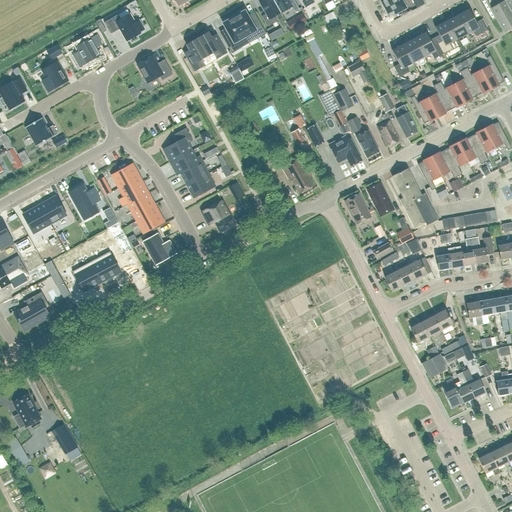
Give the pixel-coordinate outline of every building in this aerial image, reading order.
[(227,0),(226,2),(233,10),(237,6),(230,0),(227,0)] [(281,13),(272,0),(263,0),(259,3),(266,14),(261,17),(267,28),(276,22),(273,18),(281,13)] [(287,0),(272,0),(281,13),(291,7),(294,12),(299,9),(293,0),(290,0),(289,1),(287,0)] [(299,0),(305,9),(315,3),(313,0),(299,0)] [(380,0),(381,0),(383,3),(382,5),(385,10),(387,10),(387,12),(388,13),(389,12),(393,10),(394,14),(406,8),(401,0),(380,0)] [(511,0),(485,0),(503,31),(511,26),(511,0)] [(326,12),(331,22),(340,18),(335,8),(326,12)] [(469,8),(457,15),(467,33),(474,30),(477,35),(487,30),(481,19),(476,22),(469,8)] [(245,11),(234,17),(245,37),(252,33),(255,40),(265,34),(257,20),(252,23),(245,11)] [(135,23),(130,14),(120,19),(118,15),(104,22),(110,34),(119,29),(126,41),(140,33),(140,31),(144,29),(139,20),(135,23)] [(306,22),(302,14),(286,23),(290,31),(306,22)] [(457,15),(446,21),(456,39),(467,33),(457,15)] [(245,37),(234,17),(222,24),(230,36),(224,39),(232,53),(242,47),(238,41),(245,37)] [(105,31),(99,20),(95,22),(102,33),(105,31)] [(442,40),(437,43),(443,53),(452,48),(449,43),(456,39),(446,21),(435,27),(442,40)] [(276,36),(287,31),(284,24),(273,29),(276,36)] [(426,31),(414,38),(424,57),(431,53),(434,58),(443,53),(437,43),(433,45),(426,31)] [(93,33),(67,46),(77,67),(96,57),(91,47),(98,43),(93,33)] [(208,33),(197,39),(207,57),(212,54),(216,59),(226,53),(219,40),(214,43),(208,33)] [(414,38),(403,44),(413,62),(424,57),(414,38)] [(207,57),(197,39),(186,45),(192,55),(187,58),(194,72),(205,66),(202,60),(207,57)] [(314,39),(306,43),(309,50),(326,82),(331,79),(319,57),(323,55),(314,39)] [(413,62),(403,44),(392,50),(399,63),(394,66),(399,77),(409,71),(406,66),(413,62)] [(366,58),(362,51),(357,54),(361,60),(366,58)] [(156,64),(151,55),(137,64),(147,83),(159,76),(161,81),(172,75),(164,60),(156,64)] [(490,65),(480,70),(491,89),(498,85),(498,84),(504,81),(490,55),(486,57),(490,65)] [(249,57),(236,64),(240,72),(254,65),(249,57)] [(336,63),(338,68),(346,64),(343,59),(336,63)] [(67,81),(56,62),(42,70),(46,78),(41,81),(47,92),(67,81)] [(363,84),(368,81),(359,63),(348,69),(353,78),(358,75),(363,84)] [(455,66),(458,72),(459,71),(463,69),(459,63),(455,66)] [(467,67),(463,69),(477,95),(483,92),(484,93),(491,89),(480,70),(471,74),(467,67)] [(463,79),(454,84),(464,103),(472,99),(471,98),(477,95),(463,69),(459,71),(463,79)] [(240,72),(232,77),(235,83),(244,79),(240,72)] [(18,77),(0,86),(0,93),(8,108),(23,99),(19,93),(25,90),(18,77)] [(441,81),(437,83),(451,109),(456,106),(457,107),(464,103),(454,84),(444,88),(441,81)] [(403,82),(397,85),(400,91),(406,88),(403,82)] [(437,92),(427,97),(438,117),(445,113),(445,112),(451,109),(437,83),(433,85),(437,92)] [(407,98),(414,95),(411,89),(404,92),(407,98)] [(330,90),(322,94),(333,114),(340,110),(330,90)] [(344,90),(333,95),(341,111),(352,106),(344,90)] [(379,97),(386,112),(394,108),(386,93),(379,97)] [(438,117),(427,97),(418,102),(414,95),(410,97),(424,124),(430,120),(430,121),(438,117)] [(361,98),(358,103),(363,108),(367,102),(361,98)] [(417,131),(408,112),(407,112),(404,105),(396,109),(400,116),(396,118),(406,137),(417,131)] [(190,106),(166,114),(169,123),(193,114),(190,106)] [(340,110),(333,114),(339,126),(338,129),(340,132),(343,134),(349,131),(346,123),(347,122),(340,110)] [(355,117),(347,122),(353,133),(361,128),(355,117)] [(41,118),(25,127),(36,146),(57,134),(52,125),(46,129),(41,118)] [(376,126),(383,139),(382,139),(386,147),(399,140),(389,120),(376,126)] [(491,125),(483,129),(493,148),(503,143),(507,151),(511,148),(497,122),(491,125)] [(305,129),(314,147),(324,142),(315,124),(305,129)] [(163,149),(170,162),(191,151),(187,143),(192,140),(186,128),(173,135),(177,142),(163,149)] [(290,132),(298,147),(307,143),(299,128),(290,132)] [(476,133),(470,136),(484,162),(488,160),(484,153),(493,148),(483,129),(476,132),(476,133)] [(368,130),(356,136),(367,157),(379,151),(368,130)] [(63,134),(55,138),(59,145),(67,141),(63,134)] [(351,166),(362,160),(350,139),(347,140),(344,135),(327,144),(337,164),(347,159),(351,166)] [(464,139),(457,142),(467,162),(476,157),(480,164),(484,162),(470,136),(465,139),(464,139)] [(450,147),(444,150),(458,176),(461,174),(458,167),(467,162),(457,142),(449,146),(450,147)] [(438,152),(430,156),(440,176),(450,171),(454,178),(458,176),(444,150),(438,153),(438,152)] [(191,151),(170,162),(176,174),(201,161),(199,156),(195,158),(191,151)] [(300,194),(314,185),(310,178),(312,177),(298,153),(280,163),(290,181),(292,180),(300,194)] [(440,176),(430,156),(423,160),(423,161),(417,164),(431,190),(435,188),(431,181),(440,176)] [(201,161),(176,174),(177,175),(180,173),(187,185),(208,173),(201,161)] [(132,165),(112,176),(119,187),(129,182),(131,187),(141,182),(132,165)] [(481,169),(484,176),(489,173),(486,166),(481,169)] [(414,228),(425,223),(426,225),(438,220),(431,206),(425,193),(422,194),(421,195),(408,168),(392,176),(403,197),(400,199),(400,200),(401,201),(413,226),(414,228)] [(208,173),(187,185),(193,198),(214,186),(208,173)] [(449,183),(453,192),(462,187),(458,179),(449,183)] [(119,187),(128,204),(147,193),(141,182),(131,187),(129,182),(119,187)] [(367,189),(377,209),(381,217),(395,209),(391,201),(380,182),(367,189)] [(82,184),(67,192),(84,222),(100,213),(94,203),(100,200),(93,188),(86,192),(82,184)] [(285,196),(280,186),(275,188),(280,199),(285,196)] [(436,194),(439,199),(448,195),(445,189),(436,194)] [(128,204),(137,220),(147,215),(144,210),(153,204),(147,193),(128,204)] [(370,216),(370,215),(375,213),(373,208),(368,211),(359,193),(344,201),(356,224),(370,216)] [(55,196),(39,205),(50,224),(66,215),(55,196)] [(222,200),(201,212),(208,225),(214,222),(220,232),(235,224),(222,200)] [(147,215),(137,220),(143,232),(163,221),(153,204),(144,210),(147,215)] [(39,205),(22,214),(33,233),(50,224),(39,205)] [(109,207),(102,211),(108,221),(104,223),(107,229),(117,223),(109,207)] [(13,242),(1,220),(0,220),(0,242),(3,248),(13,242)] [(384,234),(379,225),(373,228),(378,238),(384,234)] [(413,238),(408,228),(396,233),(401,244),(413,238)] [(478,237),(476,237),(474,228),(470,229),(475,263),(488,261),(487,254),(493,253),(490,236),(483,237),(485,247),(480,248),(478,237)] [(465,239),(467,250),(461,251),(463,265),(475,263),(470,229),(465,230),(466,239),(465,239)] [(163,244),(157,233),(142,241),(155,265),(173,255),(166,242),(163,244)] [(402,255),(409,251),(411,254),(420,250),(415,239),(403,244),(399,247),(400,249),(399,250),(402,255)] [(388,241),(371,251),(376,260),(393,250),(388,241)] [(500,259),(511,256),(511,252),(510,242),(498,245),(500,259)] [(461,251),(455,252),(454,248),(448,249),(451,267),(463,265),(461,251)] [(115,249),(91,262),(102,283),(126,270),(115,249)] [(438,269),(451,267),(448,249),(447,249),(448,254),(436,256),(438,269)] [(396,252),(389,256),(392,261),(399,257),(396,252)] [(384,266),(392,261),(389,256),(381,260),(384,266)] [(23,268),(17,258),(2,266),(2,267),(0,268),(0,286),(1,288),(11,282),(13,287),(26,280),(25,277),(21,269),(23,268)] [(419,259),(407,265),(415,279),(426,274),(419,259)] [(50,276),(63,298),(70,294),(51,260),(44,264),(50,276)] [(90,262),(67,274),(78,295),(101,283),(90,262)] [(407,265),(396,270),(403,285),(415,279),(407,265)] [(392,291),(403,285),(396,270),(384,276),(392,291)] [(48,316),(44,309),(49,306),(41,292),(28,299),(24,301),(25,303),(26,306),(27,307),(15,313),(18,319),(17,319),(19,322),(19,321),(24,330),(48,316)] [(501,319),(508,318),(504,296),(491,298),(494,312),(499,311),(501,319)] [(491,298),(479,301),(481,314),(494,312),(491,298)] [(483,324),(481,314),(479,301),(466,303),(469,317),(475,316),(476,325),(483,324)] [(445,309),(433,315),(441,330),(453,324),(445,309)] [(433,315),(422,321),(429,336),(441,330),(433,315)] [(418,342),(429,336),(422,321),(410,327),(418,342)] [(456,341),(449,345),(451,350),(459,346),(456,341)] [(443,354),(451,350),(449,345),(441,349),(443,354)] [(473,358),(467,345),(461,348),(466,361),(473,358)] [(430,359),(433,357),(438,354),(439,354),(435,346),(430,349),(426,351),(430,359)] [(422,363),(424,368),(441,359),(438,354),(433,357),(430,359),(422,363)] [(441,359),(424,368),(429,377),(446,368),(441,359)] [(485,378),(492,374),(486,363),(479,367),(485,378)] [(472,382),(470,377),(467,369),(462,372),(474,397),(485,392),(479,379),(472,382)] [(501,372),(502,380),(496,381),(498,394),(511,392),(508,379),(509,379),(507,371),(501,372)] [(461,387),(457,389),(463,403),(474,397),(462,372),(458,374),(461,381),(459,382),(461,387)] [(443,389),(446,394),(452,408),(463,403),(457,389),(452,379),(446,381),(449,386),(443,389)] [(37,414),(27,395),(13,402),(20,413),(13,417),(19,428),(25,425),(26,426),(33,422),(30,417),(37,414)] [(76,447),(63,424),(52,431),(65,454),(76,447)] [(511,441),(502,447),(509,461),(511,459),(511,441)] [(502,447),(490,452),(497,467),(509,461),(502,447)] [(500,472),(497,467),(490,452),(478,458),(485,473),(492,470),(494,475),(500,472)] [(502,498),(505,503),(511,499),(511,498),(510,494),(502,498)]
